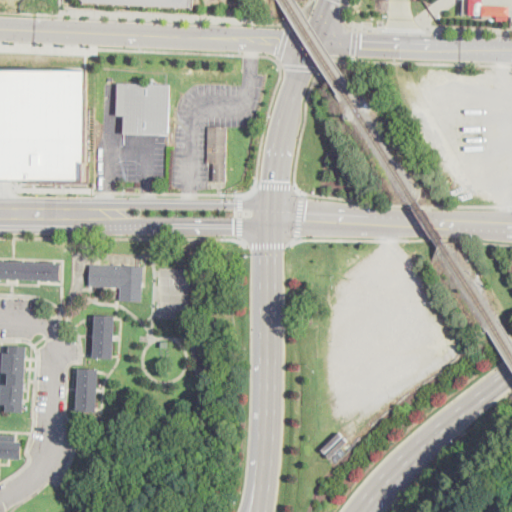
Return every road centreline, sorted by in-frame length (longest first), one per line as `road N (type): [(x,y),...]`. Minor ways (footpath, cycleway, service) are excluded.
road 1 (secondary): [(310,44),(0,28)]
road 2 (residential): [(0,314),(46,325),(57,362),(52,436),(37,478),(0,499)]
road 3 (primary): [(271,220),(271,436)]
road 4 (primary): [(358,511),(421,446),(511,372)]
road 5 (secondary): [(511,51),(310,44)]
road 6 (primary): [(310,44),(284,125),(271,220)]
road 7 (secondary): [(271,220),(449,223)]
road 8 (secondary): [(0,213),(147,217)]
